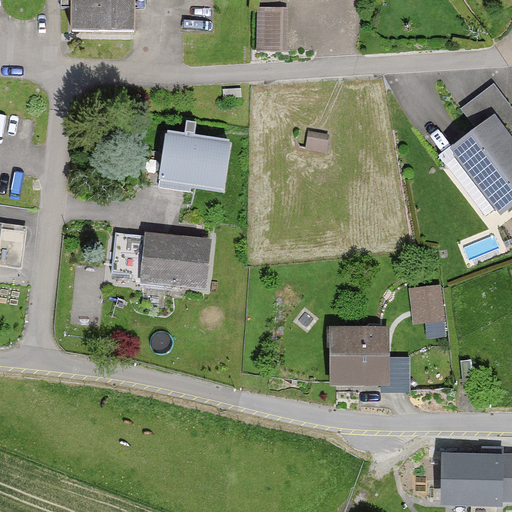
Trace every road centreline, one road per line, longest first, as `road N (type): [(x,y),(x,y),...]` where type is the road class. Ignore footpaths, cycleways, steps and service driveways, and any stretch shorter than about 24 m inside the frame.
road 1 (residential): [(511,425),(340,421),(152,378),(38,363)]
road 2 (residential): [(56,77),(511,55)]
road 3 (residential): [(38,363),(56,77)]
